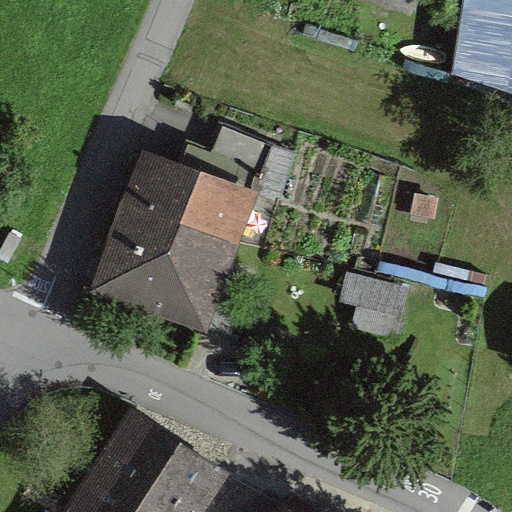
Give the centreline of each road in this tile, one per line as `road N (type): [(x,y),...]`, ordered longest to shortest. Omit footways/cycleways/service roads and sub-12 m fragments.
road 1 (residential): [(454,511),(375,470),(37,344)]
road 2 (unclassified): [(37,344),(177,0)]
